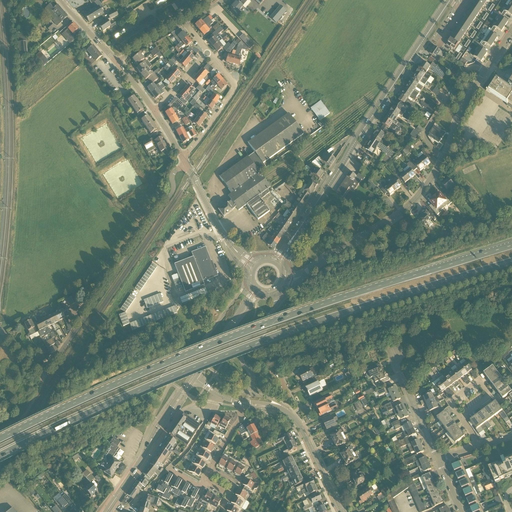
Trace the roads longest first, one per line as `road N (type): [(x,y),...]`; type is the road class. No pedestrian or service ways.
road 1 (primary): [(511,245),(223,339),(0,439)]
road 2 (primary): [(0,455),(265,339),(511,261)]
road 3 (unclassified): [(0,330),(32,368),(47,368),(185,164)]
road 4 (tertiary): [(449,1),(301,225)]
road 5 (residential): [(323,259),(401,212),(443,157)]
road 6 (residential): [(340,511),(292,417),(245,403)]
road 7 (residential): [(182,159),(234,87),(208,52)]
road 8 (residential): [(443,157),(423,134),(468,69),(486,72)]
road 9 (residential): [(437,459),(388,349)]
